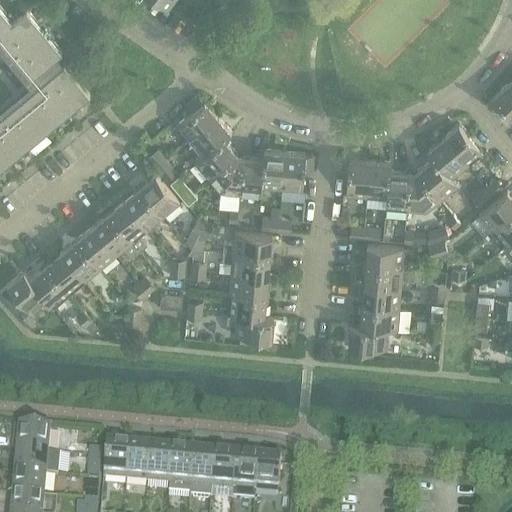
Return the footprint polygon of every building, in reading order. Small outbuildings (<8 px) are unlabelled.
[(0,40),(31,78),(62,52),(27,9),(12,22),(0,6),(0,40)] [(0,116),(0,169),(37,138),(90,95),(64,63),(11,107),(0,116)] [(511,118),(511,84),(510,82),(493,96),(494,97),(487,102),(495,111),(502,106),(511,118)] [(175,125),(189,142),(190,141),(218,117),(205,101),(204,102),(199,95),(188,104),(193,110),(175,125)] [(190,141),(189,142),(201,157),(224,138),(225,139),(232,133),(218,117),(190,141)] [(444,137),(468,167),(484,154),(459,124),(444,137)] [(426,151),(433,159),(453,180),(468,167),(444,137),(426,151)] [(194,162),(208,179),(237,155),(225,139),(224,138),(201,157),(194,162)] [(159,149),(149,157),(155,163),(158,167),(167,160),(159,149)] [(264,160),(262,189),(282,191),(286,152),(264,150),(264,160)] [(286,152),(282,191),(303,192),(305,169),(313,170),(314,156),(306,155),(306,154),(286,152)] [(237,155),(208,179),(220,194),(219,210),(225,210),(230,211),(239,211),(240,196),(244,158),(240,157),(237,155)] [(244,158),(240,196),(261,198),(262,189),(264,160),(244,158)] [(346,197),(368,199),(371,160),(350,158),(346,197)] [(442,200),(443,200),(458,187),(452,180),(453,180),(433,159),(432,159),(418,171),(442,200)] [(167,160),(158,167),(164,175),(169,180),(178,172),(174,167),(167,160)] [(371,160),(368,199),(387,200),(390,172),(391,172),(392,162),(371,160)] [(411,173),(408,212),(427,213),(443,200),(442,200),(418,171),(414,174),(411,173)] [(387,200),(386,210),(408,212),(411,173),(391,172),(390,172),(387,200)] [(156,174),(140,187),(164,217),(181,204),(165,184),(156,174)] [(186,185),(179,176),(170,183),(178,192),(186,185)] [(496,179),(485,188),(493,197),(503,189),(503,188),(496,179)] [(140,187),(125,200),(149,230),(164,217),(140,187)] [(485,188),(473,198),(480,207),(480,208),(493,197),(485,188)] [(182,200),(188,207),(199,198),(193,191),(182,200)] [(511,196),(508,191),(478,216),(492,232),(493,231),(511,215),(511,196)] [(125,200),(109,213),(133,243),(141,252),(147,248),(147,244),(141,237),(149,230),(125,200)] [(238,224),(239,211),(230,211),(229,215),(228,224),(238,224)] [(109,213),(93,226),(117,256),(126,250),(132,257),(135,257),(141,252),(133,243),(109,213)] [(446,219),(455,230),(462,224),(453,213),(446,219)] [(511,215),(493,231),(492,232),(505,248),(506,247),(511,241),(511,215)] [(191,231),(199,235),(200,234),(206,221),(198,217),(191,231)] [(263,219),(261,230),(278,231),(279,220),(263,219)] [(279,220),(278,231),(282,232),(292,232),(293,221),(279,220)] [(200,234),(199,235),(207,239),(214,225),(206,221),(200,234)] [(93,226),(77,239),(102,269),(117,256),(93,226)] [(350,226),(349,238),(359,239),(364,240),(365,228),(350,226)] [(429,228),(428,232),(430,232),(429,244),(451,236),(446,226),(429,228)] [(365,228),(364,240),(380,241),(381,229),(365,228)] [(384,240),(400,242),(402,231),(385,229),(384,240)] [(225,243),(224,253),(270,257),(272,236),(261,234),(234,232),(233,242),(227,242),(225,243)] [(77,239),(62,252),(86,282),(102,269),(77,239)] [(441,256),(442,257),(449,255),(445,240),(437,243),(441,256)] [(432,260),(442,257),(441,256),(437,243),(428,245),(432,260)] [(367,244),(366,265),(404,269),(406,248),(380,246),(367,244)] [(62,252),(46,265),(70,295),(86,282),(62,252)] [(224,253),(224,259),(225,262),(231,262),(230,274),(268,277),(270,257),(224,253)] [(171,259),(170,268),(186,269),(186,260),(171,259)] [(193,261),(192,270),(206,271),(207,262),(193,261)] [(31,278),(30,278),(42,293),(48,301),(54,309),(55,308),(70,295),(46,265),(31,278)] [(366,265),(364,285),(402,289),(403,279),(415,280),(416,270),(404,269),(366,265)] [(170,276),(185,278),(186,269),(170,268),(170,276)] [(8,284),(1,290),(17,310),(28,323),(36,316),(33,313),(48,301),(42,293),(30,278),(31,278),(24,270),(8,284)] [(192,270),(191,278),(205,279),(206,271),(192,270)] [(452,270),(451,279),(466,280),(467,271),(452,270)] [(230,274),(228,294),(266,297),(268,277),(230,274)] [(138,282),(148,295),(156,289),(146,276),(138,282)] [(132,287),(142,300),(148,295),(138,282),(132,287)] [(431,283),(430,292),(445,293),(446,284),(431,283)] [(364,285),(362,304),(401,308),(402,289),(364,285)] [(182,310),(183,298),(183,290),(168,289),(167,297),(161,296),(160,308),(182,310)] [(429,301),(444,302),(445,293),(430,292),(429,301)] [(228,294),(226,315),(228,315),(236,316),(236,315),(264,317),(266,297),(228,294)] [(188,302),(187,310),(203,312),(204,303),(188,302)] [(477,303),(476,317),(488,318),(489,304),(477,303)] [(362,304),(360,326),(389,329),(399,330),(399,329),(411,331),(412,309),(401,308),(362,304)] [(126,308),(126,317),(141,318),(142,309),(126,308)] [(99,329),(83,310),(75,316),(91,335),(99,329)] [(187,310),(186,319),(202,320),(203,312),(187,310)] [(228,315),(227,324),(235,325),(234,336),(240,337),(240,344),(262,345),(262,339),(272,340),(274,318),(264,317),(236,315),(236,316),(228,315)] [(125,326),(140,327),(141,318),(126,317),(125,326)] [(476,317),(475,331),(487,332),(488,318),(476,317)] [(428,324),(428,332),(442,334),(443,325),(428,324)] [(351,325),(349,347),(387,350),(389,330),(399,331),(399,330),(389,329),(360,326),(351,325)] [(427,341),(441,342),(442,334),(428,332),(427,341)] [(475,337),(474,346),(488,347),(489,338),(475,337)] [(16,428),(14,452),(17,452),(17,451),(34,452),(50,454),(52,431),(16,428)] [(107,440),(104,479),(127,481),(130,447),(130,442),(107,440)] [(130,447),(127,481),(149,483),(152,444),(132,443),(130,442),(130,447)] [(152,444),(149,483),(170,485),(171,469),(173,446),(152,444)] [(170,487),(169,493),(191,496),(195,448),(173,446),(171,469),(170,486),(170,487)] [(191,496),(191,498),(212,499),(213,492),(213,491),(213,490),(213,489),(216,450),(195,448),(191,496)] [(90,457),(89,466),(100,467),(101,467),(102,459),(102,458),(102,451),(90,450),(90,457)] [(216,450),(213,489),(235,491),(238,452),(216,450)] [(17,452),(15,473),(48,475),(60,477),(62,455),(50,454),(34,452),(17,451),(17,452)] [(234,493),(234,499),(255,501),(256,496),(256,495),(256,494),(256,493),(258,476),(259,459),(260,454),(258,454),(238,452),(235,491),(234,493)] [(258,476),(256,493),(278,495),(279,487),(282,456),(260,454),(259,459),(258,476)] [(15,473),(14,494),(45,497),(46,497),(48,475),(15,473)] [(87,483),(86,493),(85,501),(98,502),(99,485),(87,483)] [(14,494),(11,511),(44,511),(46,497),(45,497),(14,494)] [(85,509),(97,510),(98,502),(85,501),(85,509)]
